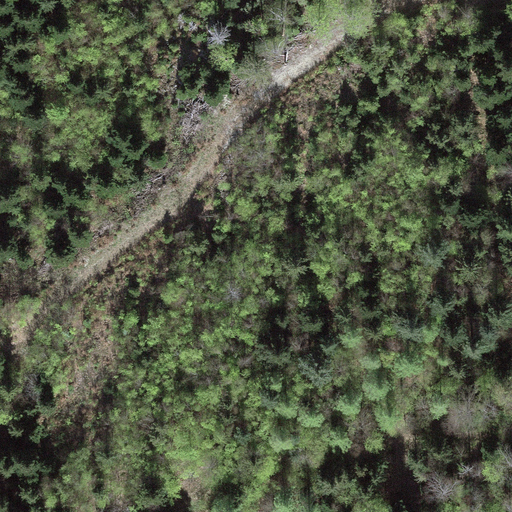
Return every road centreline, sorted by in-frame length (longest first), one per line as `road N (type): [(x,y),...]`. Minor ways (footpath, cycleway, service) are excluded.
road 1 (track): [(403,0),(256,99),(182,198),(18,337)]
road 2 (track): [(511,437),(471,427),(432,431),(363,452),(255,468),(147,511)]
